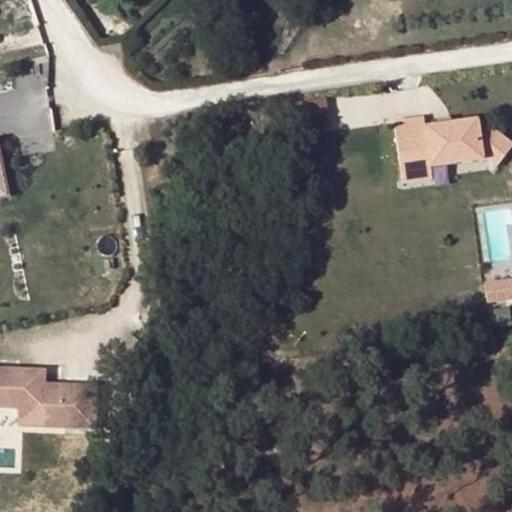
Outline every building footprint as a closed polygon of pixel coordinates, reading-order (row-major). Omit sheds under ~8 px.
[(296,126),(327,124),(325,99),(294,101),(296,126)] [(496,168),(511,146),(511,145),(493,132),(478,134),(476,122),(451,126),(439,127),(425,129),(423,119),(394,123),(399,158),(413,156),(413,152),(428,150),(430,168),(486,160),(496,168)] [(413,156),(399,158),(402,183),(432,179),(430,168),(428,150),(413,152),(413,156)] [(511,300),(511,282),(483,287),(485,304),(511,300)] [(0,369),(0,409),(18,410),(43,411),(44,402),(64,403),(63,429),(95,430),(96,387),(44,385),(45,371),(0,369)] [(63,429),(64,403),(44,402),(43,411),(18,410),(18,427),(63,429)]
